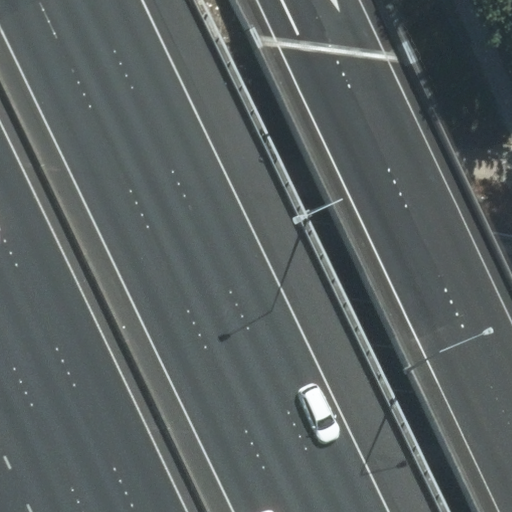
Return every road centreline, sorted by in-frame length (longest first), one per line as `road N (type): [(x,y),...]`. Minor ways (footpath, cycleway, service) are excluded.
road 1 (motorway): [(37,0),(282,511)]
road 2 (primary): [(0,284),(511,345)]
road 3 (motorway): [(125,511),(0,247)]
